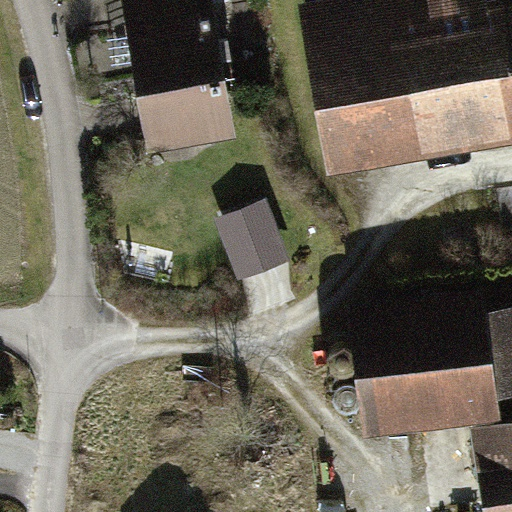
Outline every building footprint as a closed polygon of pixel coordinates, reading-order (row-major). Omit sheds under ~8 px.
[(216,0),(124,0),(153,178),(243,164),(216,0)] [(511,0),(356,0),(314,7),(340,172),(511,144),(511,0)] [(268,189),(215,211),(242,276),(295,254),(268,189)] [(488,284),(352,299),(367,436),(485,430),(503,421),(488,284)] [(511,511),(511,426),(485,430),(495,511),(511,511)]
